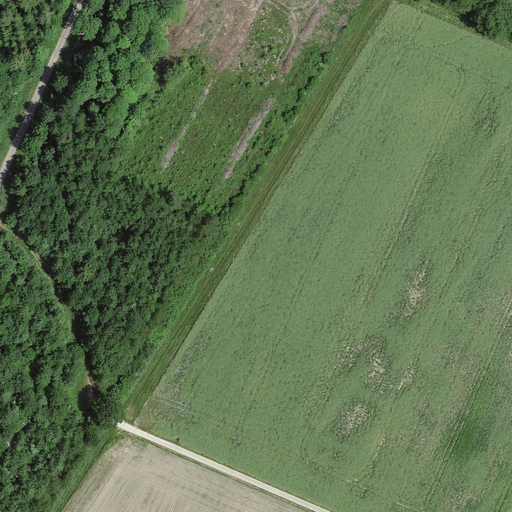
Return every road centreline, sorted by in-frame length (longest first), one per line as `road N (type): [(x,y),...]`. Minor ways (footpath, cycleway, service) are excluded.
road 1 (track): [(324,511),(106,417)]
road 2 (track): [(79,0),(0,183)]
